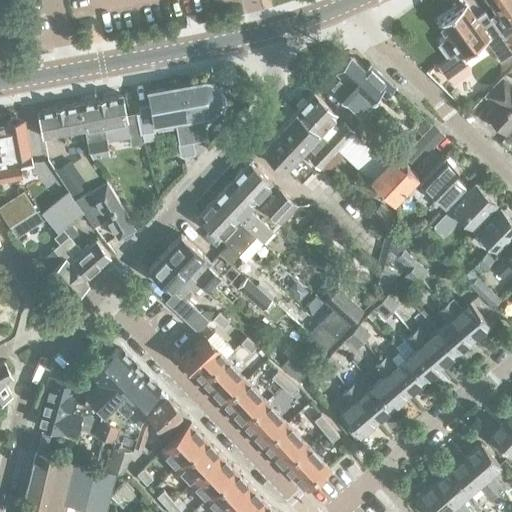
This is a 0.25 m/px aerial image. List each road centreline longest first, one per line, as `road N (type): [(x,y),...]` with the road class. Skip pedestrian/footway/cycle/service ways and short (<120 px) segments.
road 1 (residential): [(98,290),(265,112),(266,34)]
road 2 (residential): [(305,511),(98,290)]
road 3 (secondary): [(0,84),(266,34)]
road 4 (residential): [(511,174),(354,3)]
road 5 (residential): [(375,472),(511,360)]
road 6 (residential): [(0,489),(31,373),(63,327)]
